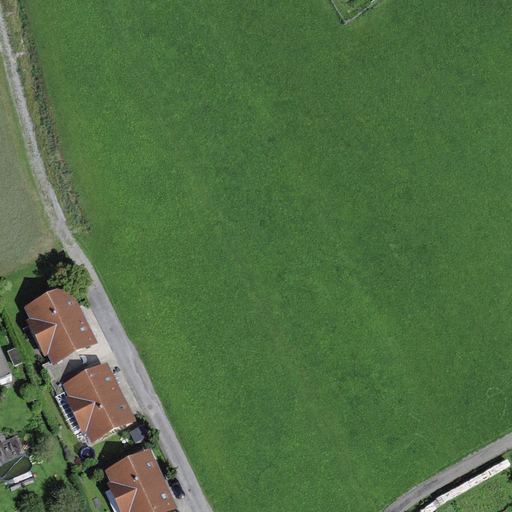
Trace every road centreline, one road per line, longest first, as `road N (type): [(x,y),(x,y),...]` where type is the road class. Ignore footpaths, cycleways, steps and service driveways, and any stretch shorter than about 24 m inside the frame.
road 1 (residential): [(204,511),(78,250)]
road 2 (track): [(4,0),(51,184),(78,250)]
